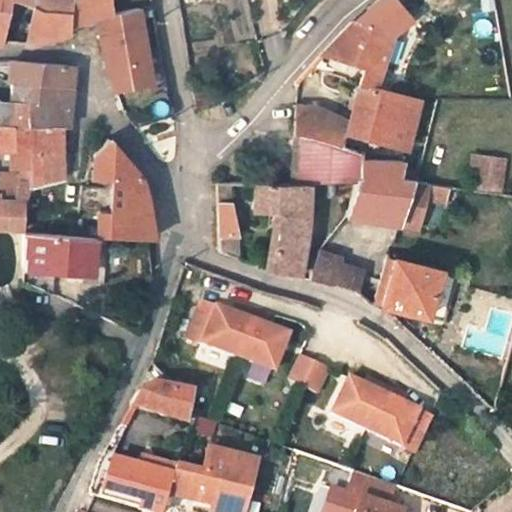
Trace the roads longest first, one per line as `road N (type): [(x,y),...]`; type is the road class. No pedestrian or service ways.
road 1 (residential): [(173,251),(352,308),(395,332),(511,451)]
road 2 (residential): [(60,511),(146,351),(173,251)]
road 3 (residential): [(0,53),(85,58),(108,115),(180,196)]
road 4 (residential): [(195,157),(350,0)]
road 5 (residential): [(164,0),(195,157)]
